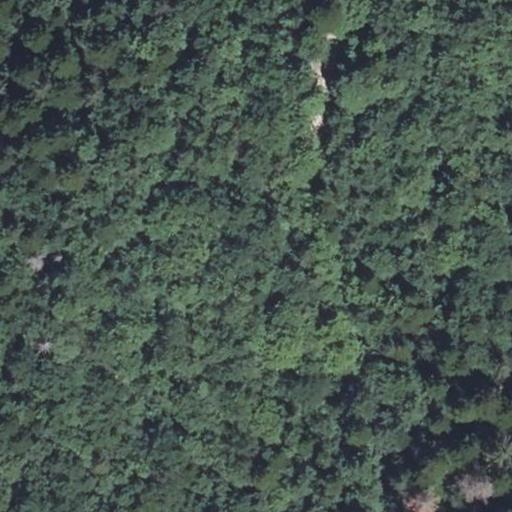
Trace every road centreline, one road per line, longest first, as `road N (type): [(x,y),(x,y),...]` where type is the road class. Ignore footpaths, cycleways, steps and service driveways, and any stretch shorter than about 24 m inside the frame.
road 1 (track): [(126,511),(127,316),(153,171),(189,129),(303,122),(338,42)]
road 2 (track): [(426,511),(435,503),(356,371),(328,190),(338,42)]
